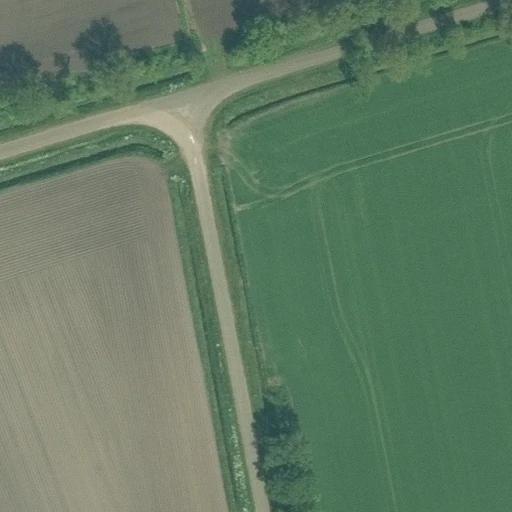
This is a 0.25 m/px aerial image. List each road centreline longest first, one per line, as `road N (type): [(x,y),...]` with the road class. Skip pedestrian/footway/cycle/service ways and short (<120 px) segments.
road 1 (unclassified): [(255,511),(174,103)]
road 2 (unclassified): [(174,103),(511,6)]
road 3 (unclassified): [(0,155),(174,103)]
